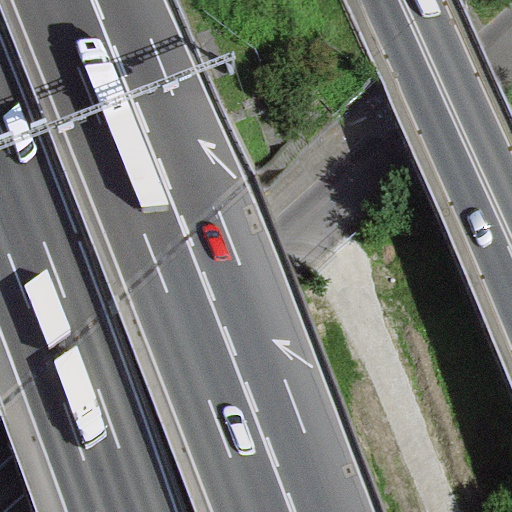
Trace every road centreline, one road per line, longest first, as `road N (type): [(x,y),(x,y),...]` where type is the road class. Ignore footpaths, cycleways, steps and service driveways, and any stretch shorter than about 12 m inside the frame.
road 1 (residential): [(0,492),(511,38)]
road 2 (motorway): [(293,511),(87,0)]
road 3 (motorway): [(0,176),(125,511)]
road 4 (secondary): [(380,0),(511,306)]
road 5 (secondary): [(511,193),(425,0)]
